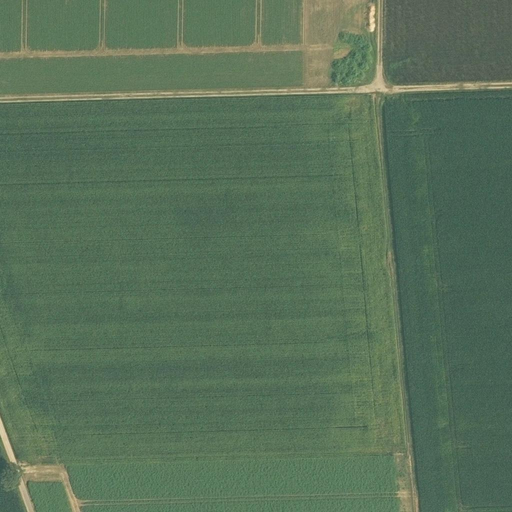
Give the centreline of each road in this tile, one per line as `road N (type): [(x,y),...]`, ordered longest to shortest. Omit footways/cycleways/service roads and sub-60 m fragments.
road 1 (track): [(418,511),(380,0)]
road 2 (track): [(511,85),(0,99)]
